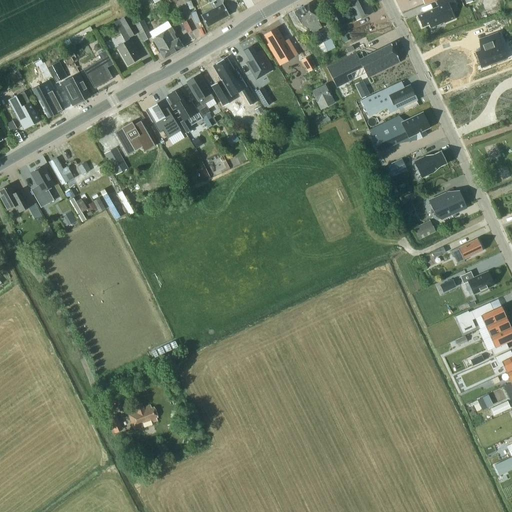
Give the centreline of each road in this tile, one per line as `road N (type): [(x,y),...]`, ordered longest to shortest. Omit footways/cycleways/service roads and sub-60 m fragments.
road 1 (tertiary): [(0,165),(287,0)]
road 2 (unclassified): [(511,264),(386,0)]
